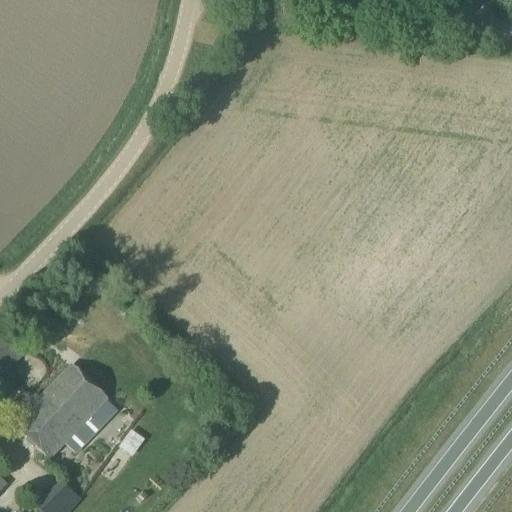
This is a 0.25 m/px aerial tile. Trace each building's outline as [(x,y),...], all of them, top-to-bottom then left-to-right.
[(0,379),(19,359),(21,357),(7,342),(4,344),(0,348),(0,379)] [(48,462),(105,402),(69,368),(12,428),(48,462)] [(138,433),(126,450),(138,460),(151,442),(138,433)] [(73,487),(47,511),(46,511),(81,511),(89,505),(73,487)] [(11,490),(1,495),(9,511),(13,511),(20,509),(11,490)]
